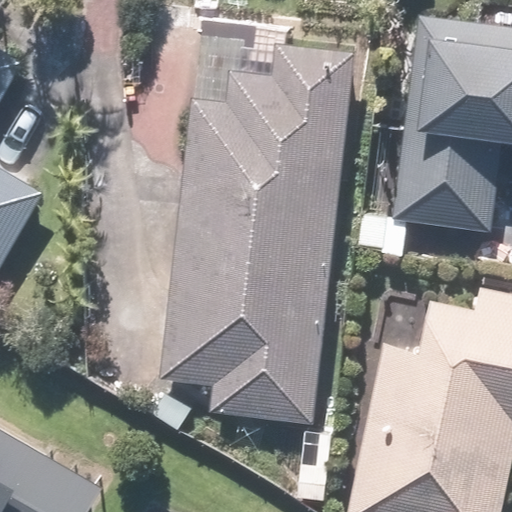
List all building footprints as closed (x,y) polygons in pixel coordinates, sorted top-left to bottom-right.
[(511,31),(415,19),(388,221),(485,234),(497,147),(511,149),(511,31)] [(307,426),(348,54),(194,37),(156,380),(208,386),(205,415),(307,426)] [(0,253),(33,193),(0,174),(0,92),(15,66),(0,57),(0,253)] [(379,345),(344,511),(496,511),(511,434),(511,297),(473,290),(469,313),(421,304),(411,352),(379,345)] [(81,511),(96,489),(0,430),(0,511),(81,511)]
